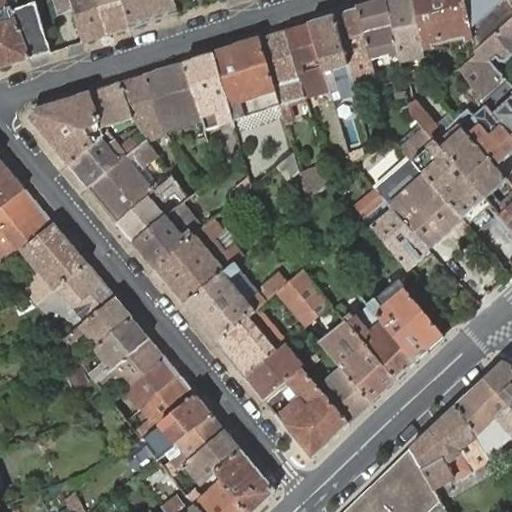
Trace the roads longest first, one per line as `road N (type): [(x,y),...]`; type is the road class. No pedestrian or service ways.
road 1 (residential): [(0,121),(312,500)]
road 2 (residential): [(315,0),(0,98)]
road 3 (secondary): [(503,319),(312,500)]
